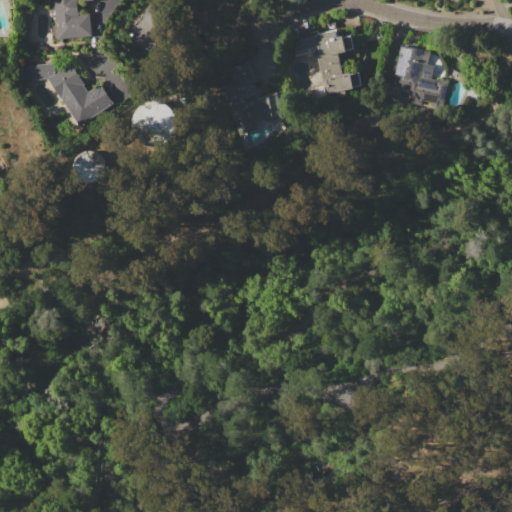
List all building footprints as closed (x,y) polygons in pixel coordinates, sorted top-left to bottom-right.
[(54,0),(86,0),(78,1),(80,14),(90,13),(92,35),(58,38),(54,0)] [(292,42),(298,41),(298,38),(312,35),(311,34),(337,28),(339,36),(352,33),(355,49),(346,50),(346,52),(339,53),(344,74),(352,72),(360,71),(363,85),(346,89),(348,97),(330,101),(325,82),(322,82),(318,63),(319,62),(317,51),(294,56),(292,42)] [(401,44),(432,51),(429,63),(436,65),(433,75),(451,80),(444,111),(388,98),(401,44)] [(47,78),(24,80),(23,65),(54,63),(55,71),(69,61),(85,84),(83,85),(88,92),(101,83),(114,102),(80,125),(47,78)] [(239,136),(220,85),(233,80),(230,73),(234,72),(233,71),(250,64),(255,78),(253,78),(256,86),(258,85),(262,95),(277,91),(281,116),(264,120),(263,116),(252,120),(256,129),(239,136)] [(160,146),(169,142),(175,136),(178,127),(177,118),(174,110),(167,104),(158,101),(149,101),(141,105),(135,112),(132,120),(132,129),(136,138),(143,144),(151,147),(160,146)] [(97,181),(102,177),(105,171),(105,164),(103,158),(99,153),(93,150),(86,149),(80,151),(75,156),(72,162),(71,168),(73,175),(78,180),(84,183),(90,183),(97,181)]
